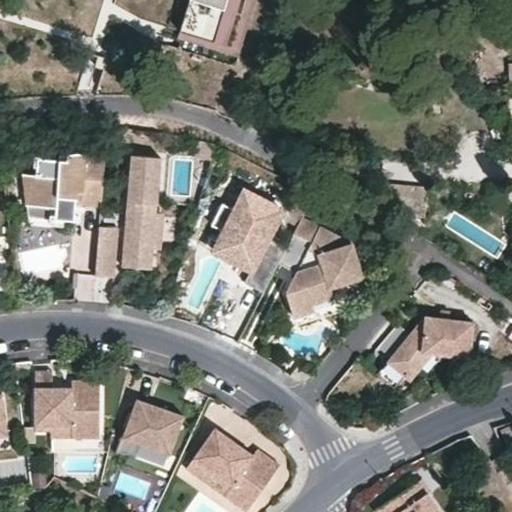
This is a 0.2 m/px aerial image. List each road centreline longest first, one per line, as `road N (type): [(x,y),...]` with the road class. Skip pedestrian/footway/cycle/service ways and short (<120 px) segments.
road 1 (residential): [(0,114),(107,109),(184,119),(233,135),(426,249)]
road 2 (residential): [(0,331),(64,322),(161,338),(212,358),(292,409)]
road 3 (residential): [(292,409),(426,249)]
road 4 (residential): [(341,476),(431,425),(511,395)]
